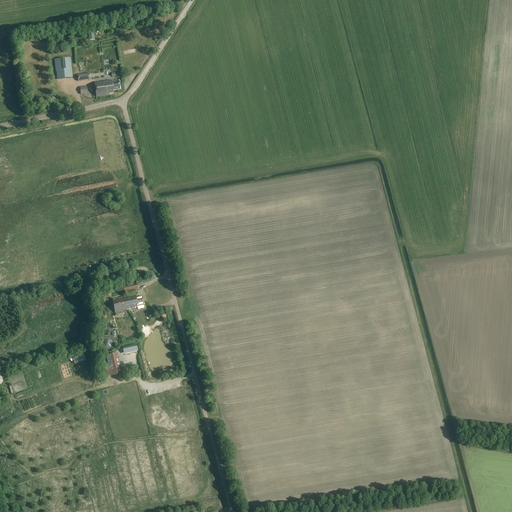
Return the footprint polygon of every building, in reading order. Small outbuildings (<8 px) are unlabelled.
[(59,97),(74,96),(70,58),(54,60),(59,97)] [(112,82),(112,81),(95,83),(96,97),(109,95),(109,94),(114,93),(114,91),(120,90),(119,81),(112,82)] [(80,87),(80,95),(88,94),(87,87),(80,87)] [(125,294),(138,290),(137,284),(124,287),(125,294)] [(135,295),(126,297),(128,310),(137,308),(138,309),(138,310),(143,309),(144,308),(143,306),(144,305),(142,297),(135,298),(135,295)] [(116,313),(128,310),(126,297),(113,299),(116,313)] [(109,336),(108,336),(107,336),(106,336),(105,337),(104,337),(103,337),(103,338),(102,338),(101,339),(101,340),(100,340),(100,341),(100,342),(100,343),(100,344),(100,345),(100,346),(100,348),(101,349),(102,350),(103,350),(104,351),(105,351),(106,352),(107,352),(108,352),(109,352),(110,351),(111,351),(112,350),(113,349),(114,349),(114,348),(115,346),(115,344),(115,343),(115,342),(115,341),(114,340),(114,339),(113,338),(112,338),(111,337),(110,337),(109,336)] [(136,345),(122,348),(124,354),(137,351),(136,345)] [(109,377),(121,374),(117,354),(104,357),(109,377)]
